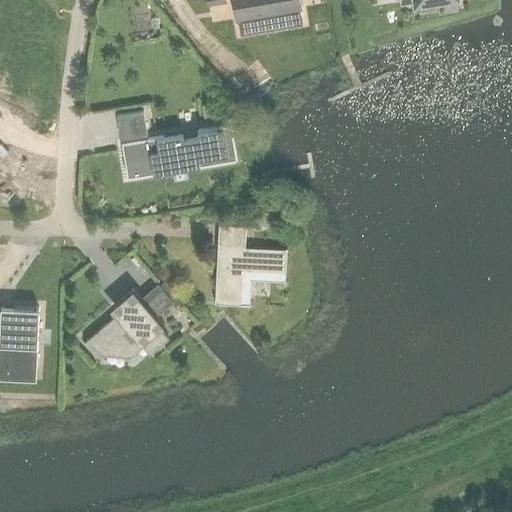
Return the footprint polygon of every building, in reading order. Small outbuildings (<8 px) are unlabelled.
[(236,0),(239,17),(240,20),(303,9),(301,0),(236,0)] [(414,0),(415,4),(436,0),(437,0),(440,12),(456,9),(453,0),(414,0)] [(235,91),(278,61),(261,37),(236,55),(224,37),(206,49),(235,91)] [(144,111),(117,116),(121,140),(148,136),(144,111)] [(149,145),(123,149),(128,178),(145,175),(145,171),(152,170),(153,174),(205,165),(203,156),(228,151),(224,127),(198,131),(199,136),(184,138),(183,133),(148,139),(149,145)] [(219,225),(215,303),(251,305),(251,304),(242,303),(243,287),(244,271),(254,271),(278,273),(278,281),(285,281),(285,282),(286,283),(287,263),(288,248),(286,248),(286,250),(246,248),(247,228),(248,228),(248,226),(228,226),(219,225)] [(127,306),(83,344),(84,345),(92,338),(103,352),(116,353),(129,354),(144,341),(152,352),(153,353),(159,348),(170,339),(161,329),(165,326),(142,299),(133,289),(121,300),(127,306)] [(0,343),(4,344),(3,374),(4,374),(33,376),(33,382),(36,382),(37,376),(39,309),(34,309),(34,308),(16,307),(15,307),(15,313),(0,312),(0,343)]
